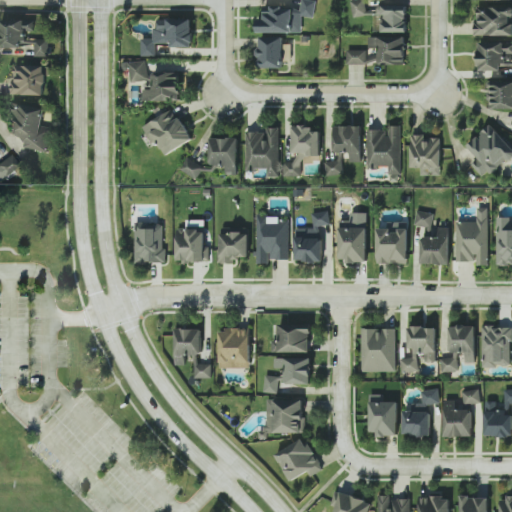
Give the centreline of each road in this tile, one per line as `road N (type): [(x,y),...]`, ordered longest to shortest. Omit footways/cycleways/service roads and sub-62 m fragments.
road 1 (tertiary): [(284,511),(168,393),(122,306),(101,191),(100,0)]
road 2 (tertiary): [(77,0),(81,223),(100,317),(157,415),(251,511)]
road 3 (residential): [(226,97),(225,0),(441,93),(226,97)]
road 4 (residential): [(100,317),(162,297),(511,295)]
road 5 (residential): [(511,465),(371,467),(351,458),(341,439),(342,295)]
